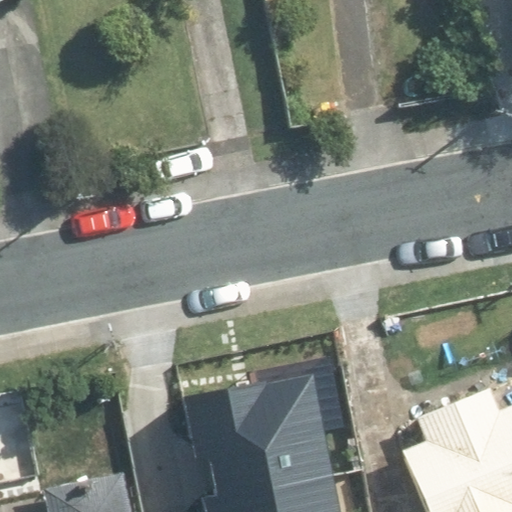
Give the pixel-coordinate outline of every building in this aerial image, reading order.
[(210,456),(221,511),(225,511),(338,489),(314,368),(178,396),(191,460),(210,456)] [(413,454),(389,463),(406,511),(511,511),(511,409),(486,419),(477,394),(401,421),(413,454)] [(114,511),(109,486),(1,508),(1,511),(114,511)] [(343,511),(338,489),(225,511),(343,511)] [(173,511),(172,492),(127,496),(128,511),(173,511)]
